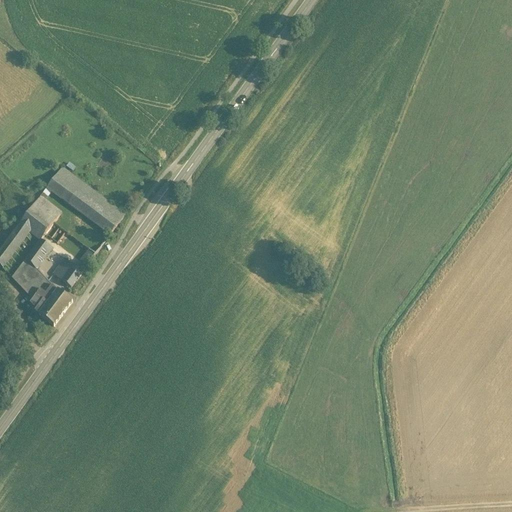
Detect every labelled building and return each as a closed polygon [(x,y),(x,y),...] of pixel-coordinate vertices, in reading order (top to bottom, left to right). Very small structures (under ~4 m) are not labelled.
[(125,216),(62,169),(47,189),(110,237),(125,216)] [(41,198),(0,253),(0,266),(2,269),(29,233),(50,205),(41,198)] [(96,256),(64,231),(70,223),(60,216),(62,214),(50,205),(29,233),(40,242),(51,251),(70,265),(59,280),(71,289),(96,256)] [(102,248),(70,223),(64,231),(96,256),(102,248)] [(40,242),(12,279),(28,296),(27,296),(39,308),(35,313),(40,317),(58,292),(37,270),(51,251),(40,242)] [(58,292),(40,317),(54,328),(73,303),(58,292)]
